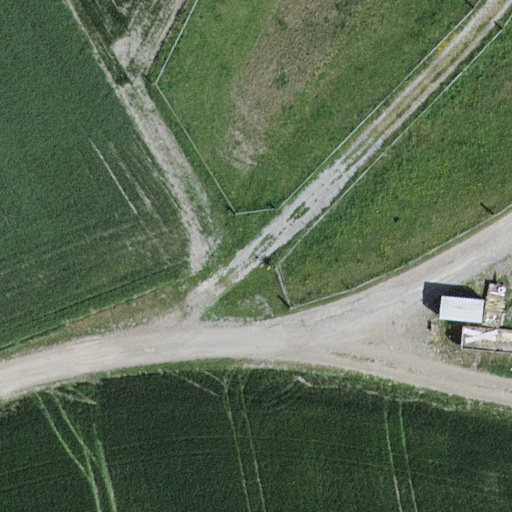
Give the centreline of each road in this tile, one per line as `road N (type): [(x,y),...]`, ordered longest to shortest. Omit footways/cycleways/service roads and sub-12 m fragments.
road 1 (track): [(511,36),(287,286),(177,370),(0,418)]
road 2 (track): [(174,371),(428,308),(511,245)]
road 3 (track): [(174,371),(390,380),(511,397)]
